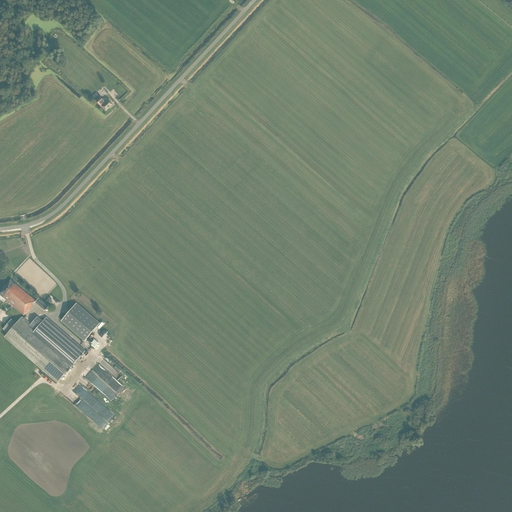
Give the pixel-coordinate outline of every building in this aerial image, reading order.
[(106,86),(100,88),(103,94),(109,92),(106,86)] [(102,100),(98,95),(96,93),(91,97),(94,99),(102,108),(103,107),(106,111),(112,104),(108,100),(106,101),(104,98),(102,100)] [(27,312),(32,307),(33,306),(32,305),(35,301),(11,280),(0,292),(0,304),(19,321),(16,324),(15,323),(14,323),(13,322),(12,322),(11,322),(10,323),(9,323),(8,323),(8,324),(7,324),(7,325),(6,326),(6,327),(6,328),(6,329),(6,330),(6,331),(6,332),(7,332),(7,333),(8,333),(5,337),(44,370),(58,383),(85,351),(71,339),(46,318),(36,329),(26,320),(26,321),(22,318),(27,312)] [(49,306),(39,298),(35,303),(45,311),(49,306)] [(84,341),(100,323),(76,303),(61,321),(84,341)] [(119,390),(123,385),(119,381),(115,386),(119,390)] [(77,407),(93,420),(99,413),(95,409),(93,410),(91,412),(89,411),(87,411),(85,409),(85,405),(86,403),(85,402),(82,405),(81,404),(80,402),(77,402),(77,407)]
